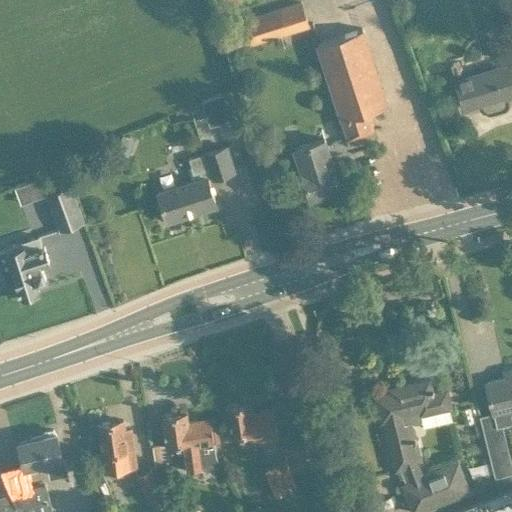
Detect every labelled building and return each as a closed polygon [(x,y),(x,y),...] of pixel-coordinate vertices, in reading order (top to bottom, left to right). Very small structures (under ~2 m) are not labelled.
[(242,46),(309,25),(302,2),(235,23),(242,46)] [(338,106),(342,119),(348,138),(374,129),(368,110),(387,104),(363,28),(317,42),(338,106)] [(455,80),(458,89),(464,108),(511,92),(511,62),(493,68),(455,80)] [(224,91),(199,99),(207,124),(232,116),(224,91)] [(301,171),(304,179),(310,198),(341,187),(335,168),(333,161),(325,138),(294,148),(302,171),(301,171)] [(157,191),(161,202),(167,221),(217,205),(207,176),(211,175),(212,178),(235,170),(227,145),(189,158),(196,179),(157,191)] [(59,229),(84,220),(71,184),(46,193),(59,229)] [(44,191),(32,195),(40,218),(52,214),(44,191)] [(13,270),(4,272),(11,291),(18,289),(18,291),(19,290),(21,297),(39,291),(36,281),(46,278),(41,264),(49,261),(44,246),(42,246),(39,235),(5,245),(13,270)] [(486,382),(490,396),(488,396),(489,400),(491,400),(497,425),(511,421),(511,419),(511,413),(511,412),(511,369),(506,371),(508,376),(486,382)] [(396,469),(405,467),(410,481),(402,484),(413,511),(469,489),(458,461),(422,476),(417,463),(412,442),(416,441),(409,414),(420,411),(420,415),(452,407),(445,379),(431,383),(429,378),(397,386),(398,391),(375,396),(381,421),(384,420),(396,469)] [(225,405),(228,425),(229,436),(251,433),(252,439),(277,435),(273,409),(251,412),(250,402),(225,405)] [(162,414),(165,434),(166,443),(183,440),(187,469),(222,465),(216,455),(214,442),(210,417),(188,420),(186,410),(162,414)] [(99,423),(101,442),(105,469),(135,465),(130,428),(124,429),(123,419),(99,423)] [(484,434),(491,461),(494,474),(511,470),(502,429),(484,434)] [(0,469),(1,473),(10,493),(18,511),(51,511),(45,484),(30,488),(26,471),(37,469),(36,464),(46,461),(49,474),(68,470),(64,456),(62,456),(57,432),(18,441),(24,466),(2,471),(2,469),(0,469)] [(267,467),(265,467),(276,498),(297,490),(286,460),(267,467)] [(151,468),(137,476),(153,507),(156,511),(174,511),(167,499),(151,468)] [(511,489),(454,511),(504,511),(511,509),(511,489)] [(18,511),(10,493),(0,495),(0,511),(18,511)]
